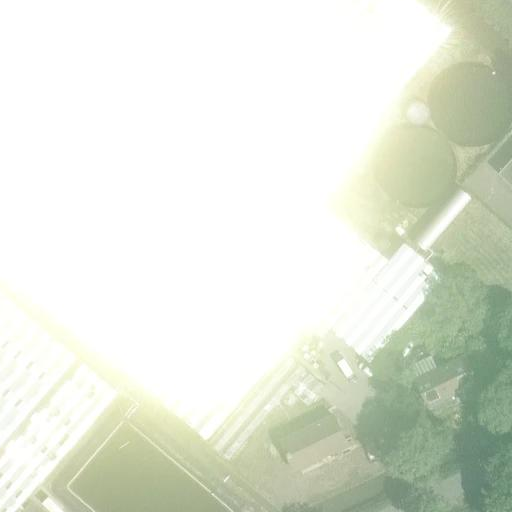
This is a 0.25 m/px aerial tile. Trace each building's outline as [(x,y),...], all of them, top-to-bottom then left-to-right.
[(0,0),(0,263),(206,439),(313,314),(331,330),(389,262),(310,194),(450,30),(415,0),(0,0)] [(505,105),(505,98),(503,92),(500,86),(495,79),(492,76),(485,71),(478,69),(470,68),(464,68),(458,69),(451,72),(444,76),(438,82),(435,88),(432,95),(431,102),(431,108),(433,116),(436,123),(440,130),(445,133),(451,138),(458,141),(467,142),(473,141),(480,140),(488,136),(494,131),(499,125),(502,120),(504,112),(505,105)] [(446,169),(445,160),(444,154),(439,147),(435,142),(428,137),(423,135),(416,133),(409,132),(402,133),(394,136),(388,140),(384,144),(380,150),(377,156),(375,162),(374,170),(375,176),(378,184),(382,190),(387,196),(392,200),(399,202),(407,204),(413,204),(421,203),(427,200),(433,196),(437,193),(441,187),(444,181),(446,175),(446,169)] [(511,160),(499,175),(511,187),(511,160)] [(389,262),(331,330),(370,364),(444,277),(405,243),(389,262)] [(0,511),(15,511),(18,509),(116,392),(0,293),(0,511)] [(286,354),(209,443),(229,460),(290,390),(306,371),(286,354)] [(408,367),(428,408),(478,384),(465,356),(437,370),(431,356),(408,367)] [(306,371),(290,390),(309,406),(325,387),(306,371)] [(347,448),(332,416),(280,442),(295,473),(347,448)]
